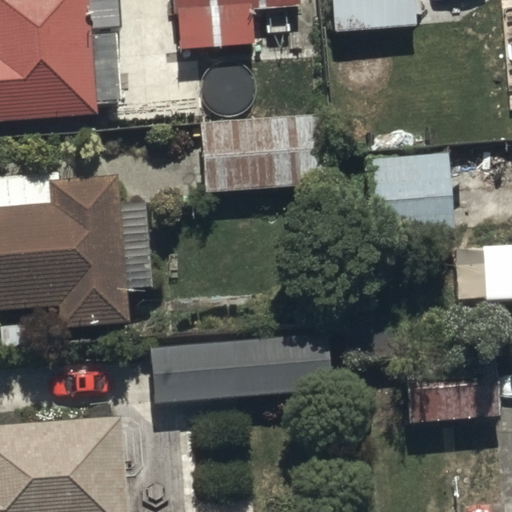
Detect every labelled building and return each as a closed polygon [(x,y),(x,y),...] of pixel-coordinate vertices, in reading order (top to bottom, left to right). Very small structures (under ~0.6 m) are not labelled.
[(0,0),(0,121),(97,116),(90,0),(0,0)] [(300,0),(174,0),(178,50),(253,44),(251,12),(301,9),(300,0)] [(412,0),(327,0),(330,31),(414,25),(412,0)] [(263,75),(206,77),(207,111),(264,108),(263,75)] [(327,116),(197,123),(200,191),(330,184),(327,116)] [(449,155),(368,160),(373,247),(455,242),(449,155)] [(0,307),(59,304),(60,326),(131,322),(129,288),(150,287),(146,205),(121,206),(119,176),(59,179),(58,170),(0,172),(0,307)] [(328,332),(152,344),(156,405),(332,392),(328,332)] [(403,357),(406,424),(499,419),(496,353),(403,357)] [(0,511),(127,511),(121,417),(0,424),(0,511)]
